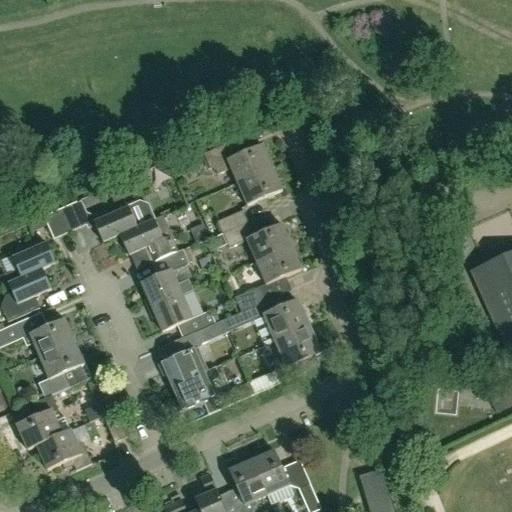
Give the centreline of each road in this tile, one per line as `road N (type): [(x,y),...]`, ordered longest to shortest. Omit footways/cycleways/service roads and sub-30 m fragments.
road 1 (residential): [(161,459),(346,377),(356,365),(324,281),(330,264),(287,121)]
road 2 (residential): [(161,459),(78,250)]
road 3 (residential): [(32,511),(161,459)]
